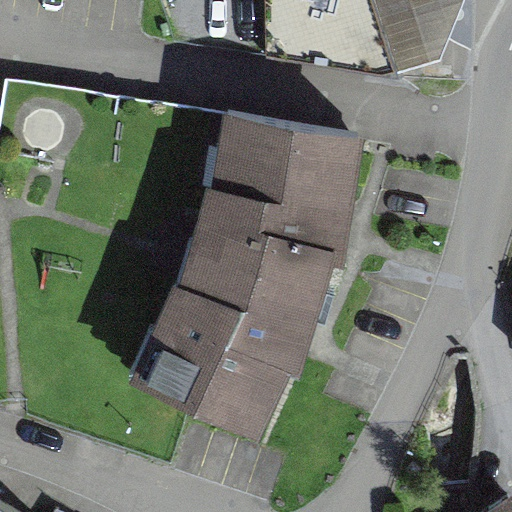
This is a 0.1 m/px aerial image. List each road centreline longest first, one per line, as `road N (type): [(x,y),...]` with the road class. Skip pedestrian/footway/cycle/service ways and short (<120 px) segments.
road 1 (residential): [(376,511),(480,286)]
road 2 (residential): [(480,286),(511,45)]
road 3 (residential): [(174,511),(58,458),(0,441)]
